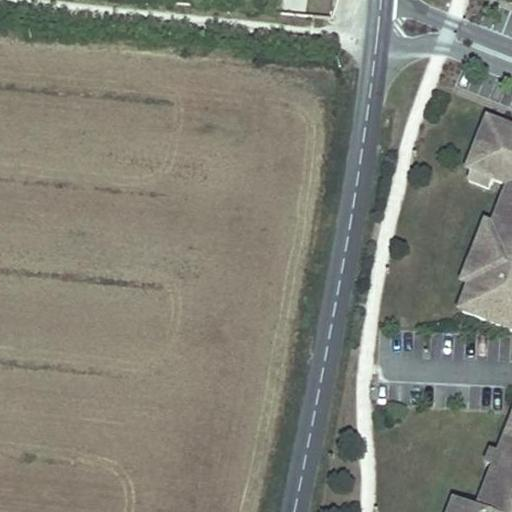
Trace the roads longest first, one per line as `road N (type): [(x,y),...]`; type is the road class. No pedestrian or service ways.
road 1 (secondary): [(290,511),(378,25)]
road 2 (unknown): [(88,0),(378,25)]
road 3 (residential): [(378,25),(440,31),(511,59)]
